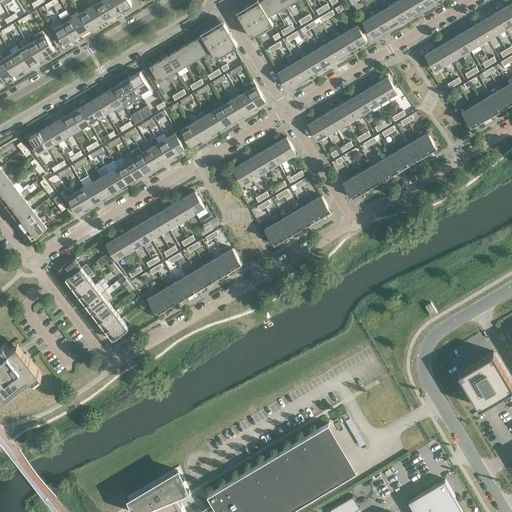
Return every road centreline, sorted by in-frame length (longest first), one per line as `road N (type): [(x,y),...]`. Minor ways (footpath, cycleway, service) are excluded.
road 1 (residential): [(29,261),(284,111)]
road 2 (unclassified): [(504,511),(424,365),(437,336),(511,291)]
road 3 (residential): [(114,367),(353,222)]
road 4 (residential): [(0,130),(218,0)]
road 5 (residential): [(284,111),(473,0)]
road 6 (residential): [(178,0),(0,105)]
road 7 (residential): [(353,222),(511,126)]
road 8 (residential): [(114,367),(29,261)]
road 9 (residential): [(353,222),(284,111)]
road 10 (residential): [(284,111),(220,0)]
